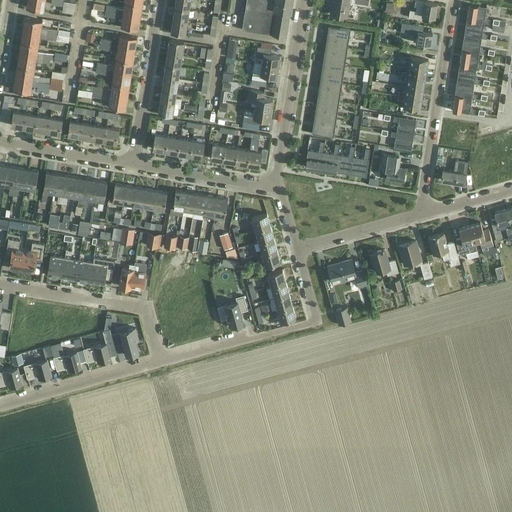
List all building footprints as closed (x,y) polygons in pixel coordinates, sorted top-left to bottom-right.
[(43,10),(44,0),(27,0),(26,7),(43,10)] [(140,15),(142,3),(126,0),(124,0),(123,12),(140,15)] [(189,9),(190,0),(175,0),(174,7),(189,9)] [(246,0),(246,4),(290,11),(291,0),(246,0)] [(332,0),(330,14),(347,16),(349,2),(354,2),(367,4),(367,0),(332,0)] [(437,3),(417,0),(415,0),(415,6),(416,6),(415,10),(410,9),(409,16),(421,18),(422,15),(435,17),(437,3)] [(64,1),(62,11),(74,13),(76,3),(64,1)] [(286,36),(290,11),(246,4),(241,29),(286,36)] [(489,23),(489,18),(484,17),(486,7),(469,4),(467,19),(484,22),(489,23)] [(187,21),(189,9),(174,7),(172,19),(187,21)] [(138,28),(140,15),(123,12),(121,25),(138,28)] [(57,29),(41,26),(42,20),(24,17),(22,29),(57,34),(57,29)] [(193,22),(187,21),(172,19),(170,31),(185,34),(186,26),(192,27),(193,22)] [(486,38),(487,33),(482,33),(484,22),(467,19),(464,35),(481,37),(486,38)] [(433,32),(417,30),(418,25),(402,22),(401,31),(406,31),(406,33),(412,34),(412,37),(416,37),(416,42),(431,44),(433,32)] [(347,47),(350,29),(339,28),(339,27),(328,26),(327,37),(326,44),(347,47)] [(38,44),(39,37),(56,40),(57,34),(22,29),(21,41),(38,44)] [(119,34),(117,46),(134,49),(136,37),(119,34)] [(484,53),(484,49),(479,48),(481,37),(464,35),(462,50),(479,52),(484,53)] [(169,39),(167,52),(182,54),(184,42),(169,39)] [(55,53),(37,50),(38,44),(21,41),(19,53),(36,56),(54,59),(55,53)] [(344,65),(347,47),(326,44),(324,51),(323,62),(344,65)] [(133,61),(134,49),(117,46),(116,58),(133,61)] [(262,58),(261,63),(278,66),(280,56),(270,54),(271,48),(257,46),(255,57),(262,58)] [(228,48),(226,56),(234,57),(235,50),(228,48)] [(481,68),(482,64),(477,63),(479,52),(462,50),(459,65),(476,67),(481,68)] [(67,54),(55,52),(54,58),(66,60),(67,54)] [(180,66),(182,54),(167,52),(165,64),(180,66)] [(34,68),(35,61),(53,64),(54,59),(36,56),(19,53),(17,65),(34,68)] [(410,61),(409,67),(427,70),(428,60),(404,56),(403,60),(410,61)] [(131,72),(133,61),(116,58),(114,64),(97,62),(96,67),(108,69),(114,70),(131,72)] [(342,83),(344,65),(323,62),(321,72),(320,79),(342,83)] [(276,77),(278,66),(261,63),(261,64),(254,63),(253,73),(255,73),(254,79),(266,81),(267,75),(276,77)] [(178,78),(180,66),(165,64),(163,76),(178,78)] [(33,75),(34,68),(17,65),(15,76),(49,82),(50,77),(33,75)] [(479,83),(480,79),(475,78),(476,67),(459,65),(457,80),(474,82),(479,83)] [(425,79),(427,70),(409,67),(408,72),(402,71),(401,76),(425,79)] [(129,84),(131,72),(114,70),(112,82),(129,84)] [(223,71),(222,79),(232,80),(233,73),(223,71)] [(48,88),(49,82),(15,76),(13,89),(30,92),(31,85),(48,88)] [(176,90),(178,78),(163,76),(162,88),(176,90)] [(424,89),(425,79),(401,76),(400,80),(406,81),(405,86),(424,89)] [(339,100),(342,83),(320,79),(319,87),(317,97),(339,100)] [(476,98),(477,94),(472,93),(474,82),(457,80),(454,95),(471,97),(476,98)] [(127,96),(129,84),(112,82),(111,88),(94,85),(93,91),(127,96)] [(422,99),(424,89),(405,86),(405,92),(398,91),(398,95),(422,99)] [(174,102),(176,90),(162,88),(160,100),(174,102)] [(264,91),(250,89),(248,100),(255,101),(254,106),(271,109),(273,98),(263,97),(264,91)] [(125,108),(127,96),(93,91),(92,96),(109,98),(108,106),(125,108)] [(3,102),(9,102),(13,103),(14,97),(4,95),(3,102)] [(421,109),(422,99),(398,95),(397,100),(403,101),(402,106),(421,109)] [(474,113),(475,109),(470,108),(471,97),(454,95),(452,110),(469,113),(474,113)] [(336,118),(339,100),(317,97),(315,107),(316,107),(315,115),(336,118)] [(172,115),(174,102),(160,100),(158,112),(172,115)] [(185,104),(184,110),(198,112),(199,106),(195,106),(185,104)] [(244,116),(242,127),(258,130),(259,124),(260,118),(269,119),(271,109),(254,106),(254,111),(245,110),(244,116)] [(2,107),(0,118),(10,119),(11,109),(2,107)] [(23,127),(26,112),(13,110),(11,125),(23,127)] [(35,129),(38,114),(26,112),(23,127),(35,129)] [(47,131),(50,116),(38,114),(35,129),(47,131)] [(333,136),(336,118),(315,115),(313,122),(311,133),(323,135),(333,136)] [(394,115),(393,120),(398,121),(396,131),(413,134),(416,119),(399,116),(394,115)] [(62,118),(50,116),(47,131),(60,133),(62,118)] [(80,136),(82,122),(70,120),(68,134),(80,136)] [(92,138),(94,124),(82,122),(80,136),(92,138)] [(473,135),(474,124),(465,123),(464,134),(473,135)] [(104,140),(106,126),(94,124),(92,138),(104,140)] [(119,128),(106,126),(104,140),(116,143),(119,128)] [(391,130),(390,135),(395,136),(393,147),(410,149),(413,134),(396,131),(391,130)] [(165,151),(167,136),(155,134),(152,149),(165,151)] [(177,153),(179,138),(167,136),(165,151),(177,153)] [(189,155),(192,140),(179,138),(177,153),(189,155)] [(204,142),(192,140),(189,155),(202,157),(204,142)] [(323,152),(324,141),(320,140),(318,151),(307,149),(305,166),(320,169),(323,152)] [(222,160),(225,145),(212,143),(210,158),(222,160)] [(338,154),(339,143),(335,143),(333,153),(323,152),(320,169),(335,171),(338,154)] [(234,162),(237,147),(225,145),(222,160),(234,162)] [(353,156),(355,146),(350,145),(348,156),(338,154),(335,171),(350,174),(353,156)] [(505,157),(500,158),(505,175),(511,173),(511,154),(510,146),(503,148),(505,157)] [(247,164),(249,149),(237,147),(234,162),(247,164)] [(265,161),(267,149),(262,148),(262,151),(249,149),(247,164),(259,166),(260,161),(265,161)] [(368,159),(370,148),(365,148),(364,158),(353,156),(350,174),(366,176),(368,159)] [(492,151),(485,153),(493,179),(505,175),(500,158),(495,160),(492,151)] [(387,170),(385,179),(402,182),(405,168),(396,167),(397,164),(398,156),(383,153),(382,162),(381,169),(387,170)] [(481,164),(475,165),(480,182),(493,179),(485,153),(478,155),(481,164)] [(443,169),(441,180),(464,183),(466,173),(467,161),(455,159),(453,171),(443,169)] [(13,194),(18,166),(8,165),(5,183),(10,184),(8,194),(13,194)] [(25,187),(28,168),(18,166),(13,194),(18,195),(19,186),(25,187)] [(38,170),(28,168),(25,187),(30,188),(28,197),(33,198),(38,170)] [(53,192),(56,173),(46,171),(42,195),(41,199),(46,200),(48,191),(53,192)] [(62,203),(66,175),(56,173),(53,192),(59,192),(57,202),(62,203)] [(73,195),(76,176),(66,175),(62,203),(66,203),(68,194),(73,195)] [(82,206),(86,178),(76,176),(73,195),(79,196),(77,205),(82,206)] [(369,177),(368,183),(378,185),(379,178),(369,177)] [(93,198),(96,180),(86,178),(82,206),(86,207),(88,197),(93,198)] [(107,181),(96,180),(93,198),(99,199),(97,209),(102,209),(107,181)] [(123,202),(126,184),(115,183),(112,200),(123,202)] [(133,204),(136,186),(126,184),(123,202),(133,204)] [(143,206),(146,188),(136,186),(133,204),(143,206)] [(153,207),(156,190),(146,188),(143,206),(153,207)] [(182,215),(186,191),(175,189),(172,207),(171,206),(169,213),(182,215)] [(290,189),(290,198),(301,199),(302,189),(290,189)] [(167,191),(156,190),(153,207),(164,209),(167,191)] [(186,191),(183,209),(193,210),(196,193),(186,191)] [(204,212),(207,194),(196,193),(193,210),(203,212),(204,212)] [(213,218),(217,196),(207,194),(204,212),(203,212),(203,216),(213,218)] [(217,196),(213,218),(224,219),(227,198),(217,196)] [(496,218),(490,219),(496,239),(502,237),(499,229),(505,228),(507,234),(511,232),(511,227),(507,208),(494,212),(496,218)] [(251,217),(255,229),(269,225),(266,213),(251,217)] [(50,214),(48,226),(57,227),(59,215),(50,214)] [(80,219),(78,233),(87,234),(89,220),(80,219)] [(8,226),(17,228),(18,221),(9,220),(8,225),(8,226)] [(493,247),(488,230),(483,231),(480,222),(470,225),(475,241),(479,240),(482,250),(493,247)] [(273,237),(269,225),(255,229),(258,241),(273,237)] [(461,237),(455,239),(459,254),(466,253),(468,259),(478,256),(477,250),(474,241),(475,241),(470,225),(458,228),(461,237)] [(112,239),(119,240),(121,228),(114,226),(112,239)] [(133,236),(134,229),(122,227),(120,241),(126,242),(127,236),(133,236)] [(148,232),(146,245),(161,247),(163,234),(148,232)] [(232,246),(227,232),(219,234),(224,249),(232,246)] [(443,260),(449,258),(451,265),(459,263),(453,241),(447,243),(444,232),(428,236),(433,254),(441,251),(443,260)] [(176,236),(166,234),(164,246),(174,247),(176,236)] [(188,237),(179,236),(177,246),(186,247),(188,237)] [(189,250),(195,251),(197,237),(191,236),(189,250)] [(276,249),(273,237),(258,241),(261,253),(276,249)] [(21,270),(25,249),(18,248),(20,240),(8,238),(5,253),(11,254),(9,268),(21,270)] [(206,253),(208,241),(200,239),(198,252),(206,253)] [(404,264),(414,261),(415,266),(419,264),(423,278),(431,276),(427,262),(422,263),(415,240),(398,245),(404,264)] [(31,250),(25,249),(21,270),(33,272),(36,258),(41,259),(44,243),(32,242),(31,250)] [(279,262),(276,249),(261,253),(265,266),(279,262)] [(384,249),(370,253),(375,272),(385,269),(387,274),(398,271),(394,259),(388,261),(384,249)] [(50,254),(47,274),(61,277),(65,257),(50,254)] [(93,261),(90,281),(104,284),(105,279),(111,280),(115,260),(93,256),(92,261),(93,261)] [(65,257),(61,277),(75,279),(79,259),(65,257)] [(341,262),(328,266),(332,283),(355,277),(358,286),(366,284),(362,270),(355,272),(351,258),(341,261),(341,262)] [(79,259),(75,279),(90,281),(93,261),(92,261),(79,259)] [(134,264),(130,287),(138,289),(138,287),(142,287),(145,272),(146,263),(135,261),(134,264)] [(122,267),(119,285),(130,287),(134,264),(129,263),(128,268),(122,267)] [(500,266),(495,268),(497,278),(503,277),(500,266)] [(267,273),(271,285),(285,281),(281,269),(267,273)] [(390,281),(393,291),(401,289),(398,279),(390,281)] [(288,293),(285,281),(271,285),(274,297),(288,293)] [(367,288),(359,290),(364,309),(373,307),(367,288)] [(292,305),(288,293),(274,297),(277,309),(292,305)] [(237,301),(217,306),(221,319),(227,318),(229,326),(243,322),(240,311),(247,309),(243,295),(236,297),(237,301)] [(0,322),(0,323),(0,325),(0,327),(9,329),(12,312),(3,310),(2,311),(0,311),(2,300),(0,299),(0,322)] [(271,303),(254,308),(256,315),(260,314),(264,313),(273,311),(271,303)] [(15,317),(13,331),(27,333),(28,326),(36,328),(40,306),(25,304),(22,318),(15,317)] [(295,317),(292,305),(277,309),(279,316),(273,318),(274,323),(295,317)] [(208,311),(197,314),(203,334),(214,330),(212,322),(219,320),(215,306),(207,308),(208,311)] [(347,307),(335,310),(338,324),(351,321),(347,307)] [(197,314),(186,317),(192,337),(203,334),(197,314)] [(186,317),(175,320),(181,340),(192,337),(186,317)] [(175,320),(164,323),(166,329),(165,329),(167,337),(168,337),(169,343),(181,340),(175,320)] [(119,332),(111,334),(113,342),(121,340),(125,355),(139,351),(136,339),(138,339),(135,327),(119,332)] [(105,336),(111,335),(109,328),(103,330),(105,336)] [(60,341),(50,344),(57,369),(67,367),(68,370),(81,367),(77,351),(64,354),(60,341)] [(106,343),(83,349),(87,361),(96,358),(97,362),(111,359),(106,343)] [(50,345),(42,347),(45,356),(53,354),(50,345)] [(20,354),(12,356),(14,364),(22,362),(20,354)] [(47,359),(24,365),(27,377),(37,375),(38,379),(51,375),(47,359)] [(17,367),(0,371),(0,384),(7,383),(8,387),(22,383),(17,367)]
